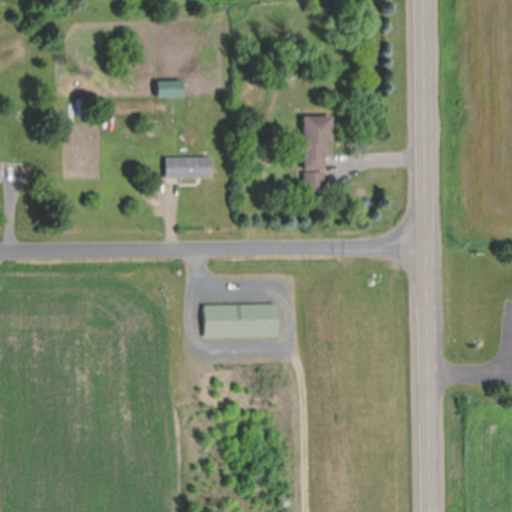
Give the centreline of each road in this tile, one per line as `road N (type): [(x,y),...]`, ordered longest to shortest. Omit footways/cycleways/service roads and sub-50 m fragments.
road 1 (primary): [(432,511),(423,0)]
road 2 (residential): [(0,246),(426,244)]
